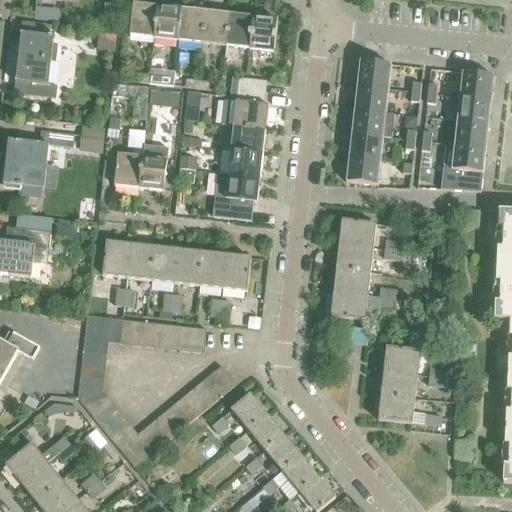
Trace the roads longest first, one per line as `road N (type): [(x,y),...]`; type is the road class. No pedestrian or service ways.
road 1 (residential): [(393,511),(282,372),(322,28)]
road 2 (residential): [(511,51),(322,28)]
